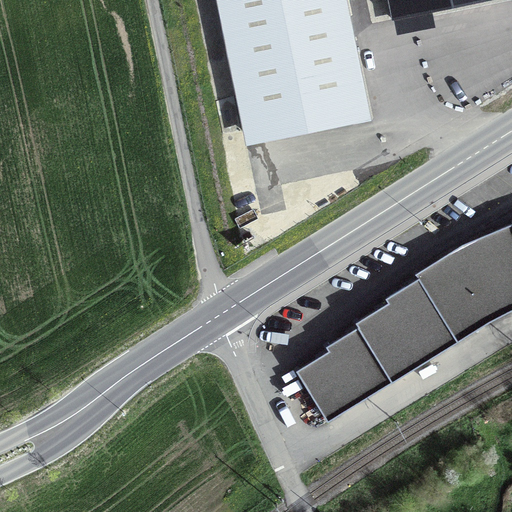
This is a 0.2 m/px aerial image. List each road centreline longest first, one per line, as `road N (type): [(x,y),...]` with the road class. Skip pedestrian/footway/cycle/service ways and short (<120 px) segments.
road 1 (primary): [(511,131),(218,314)]
road 2 (residential): [(152,0),(218,314)]
road 3 (primary): [(218,314),(0,453)]
road 4 (residential): [(218,314),(302,511)]
